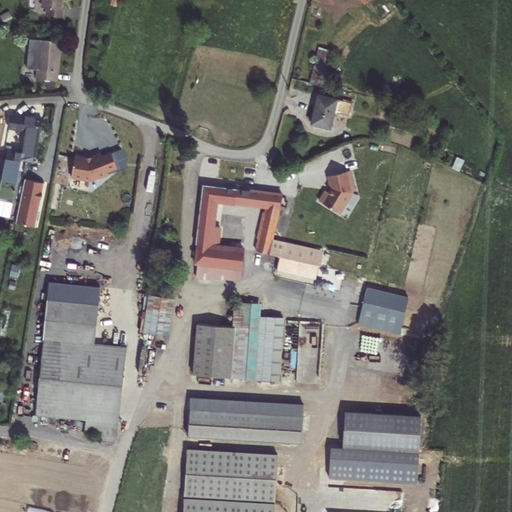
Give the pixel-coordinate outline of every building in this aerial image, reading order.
[(62,8),(62,0),(42,0),(42,7),(47,7),(46,15),(63,16),(63,8),(62,8)] [(38,69),(37,79),(46,79),(55,80),(57,60),(58,60),(60,41),(29,38),(27,68),(38,69)] [(310,82),(321,85),(330,50),(319,47),(310,82)] [(46,79),(46,88),(55,89),(56,80),(55,80),(46,79)] [(352,103),(318,95),(311,123),(330,128),(334,112),(348,116),(352,103)] [(36,163),(42,119),(10,115),(9,127),(33,131),(31,144),(29,143),(28,155),(32,155),(31,162),(36,163)] [(121,150),(111,153),(117,168),(107,172),(109,175),(128,167),(121,150)] [(85,158),(75,156),(71,178),(90,182),(109,175),(107,172),(117,168),(111,153),(102,157),(101,154),(91,158),(85,158)] [(267,254),(281,195),(254,192),(255,178),(257,165),(206,159),(203,185),(196,244),(197,244),(195,263),(197,264),(196,277),(213,279),(214,277),(241,280),(243,261),(245,250),(218,246),(220,227),(213,226),(216,200),(263,206),(261,211),(265,212),(256,251),(263,253),(267,254)] [(319,201),(339,213),(352,191),(355,191),(350,170),(328,176),(331,188),(329,192),(325,190),(319,201)] [(16,223),(35,227),(44,183),(25,179),(16,223)] [(2,186),(0,196),(0,198),(15,201),(17,188),(2,186)] [(318,265),(321,250),(283,242),(293,198),(281,195),(267,254),(318,265)] [(169,336),(174,298),(148,295),(142,332),(169,336)] [(98,304),(47,298),(35,415),(85,420),(85,424),(118,426),(127,346),(94,343),(98,304)] [(193,374),(270,381),(275,318),(258,316),(259,304),(234,301),(232,327),(197,324),(193,374)] [(363,302),(357,325),(400,335),(406,312),(363,302)] [(299,346),(298,381),(321,382),(323,320),(301,320),(300,339),(305,339),(304,346),(299,346)] [(304,404),(190,397),(188,436),(301,443),(304,404)] [(329,478),(417,483),(421,416),(345,411),(343,449),(330,449),(329,478)] [(85,424),(84,432),(117,435),(118,426),(85,424)] [(273,511),(277,454),(187,449),(183,511),(273,511)] [(379,511),(401,511),(403,489),(342,487),(341,511),(379,511)]
